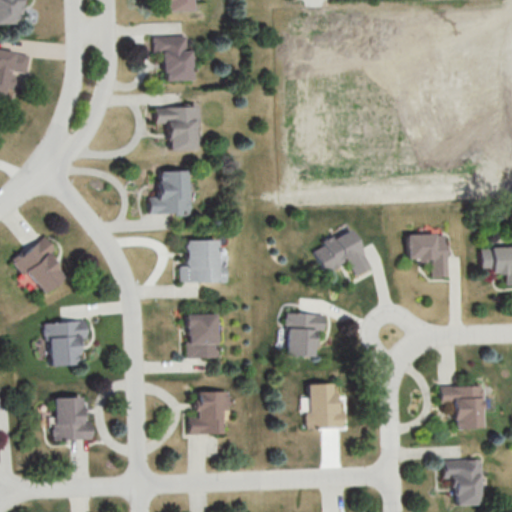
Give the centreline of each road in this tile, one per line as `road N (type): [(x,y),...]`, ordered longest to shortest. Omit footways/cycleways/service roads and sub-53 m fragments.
road 1 (residential): [(389,477),(0,491)]
road 2 (residential): [(43,161),(91,222),(126,288),(138,511)]
road 3 (residential): [(75,0),(75,69),(43,161),(82,137),(99,107),(109,72),(106,0)]
road 4 (residential): [(391,511),(400,357),(427,338),(478,334)]
